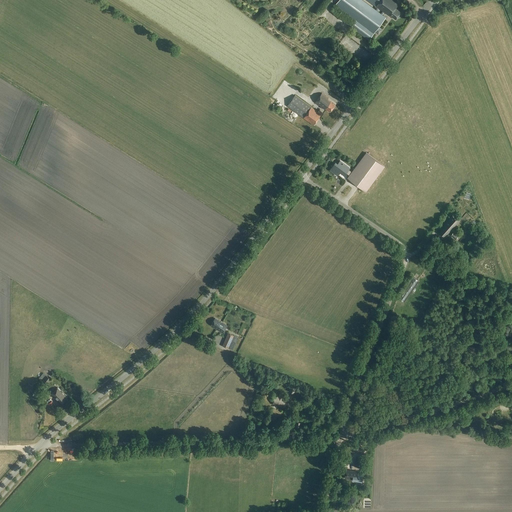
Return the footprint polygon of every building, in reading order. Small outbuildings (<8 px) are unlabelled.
[(398,4),(392,0),(334,0),(334,1),(336,3),(335,4),(356,20),(351,27),(368,40),(385,18),(362,0),(366,0),(375,7),(376,6),(388,15),(388,14),(395,19),(401,12),(395,8),(398,4)] [(363,55),(366,57),(369,51),(359,46),(356,54),(362,57),(363,55)] [(329,112),(335,105),(328,99),(328,98),(322,93),(315,103),(324,110),(325,109),(329,112)] [(321,115),(295,95),(285,109),(289,112),(291,109),(303,118),(302,119),(305,121),(306,120),(313,125),(321,115)] [(366,192),(385,167),(366,153),(352,172),(348,170),(350,168),(340,160),(337,164),(335,162),(329,170),(337,175),(339,172),(344,175),(346,173),(350,175),(348,178),(366,192)] [(447,234),(458,221),(452,216),(441,229),(439,232),(443,237),(446,233),(447,234)] [(404,302),(419,281),(412,276),(398,298),(404,302)] [(211,325),(214,327),(214,328),(223,333),(227,325),(215,318),(211,325)] [(228,348),(233,335),(227,333),(222,345),(228,348)] [(43,373),(38,379),(41,382),(46,376),(43,373)] [(46,376),(41,382),(46,385),(51,379),(46,376)] [(47,398),(50,395),(43,388),(40,391),(47,398)] [(68,399),(58,388),(52,394),(57,400),(58,398),(62,404),(68,399)] [(282,399),(283,395),(279,394),(278,397),(275,397),(273,405),(285,408),(287,400),(282,399)] [(352,481),(362,482),(362,478),(363,475),(356,474),(357,471),(354,471),(353,471),(350,471),(350,470),(346,470),(345,479),(352,480),(352,481)]
